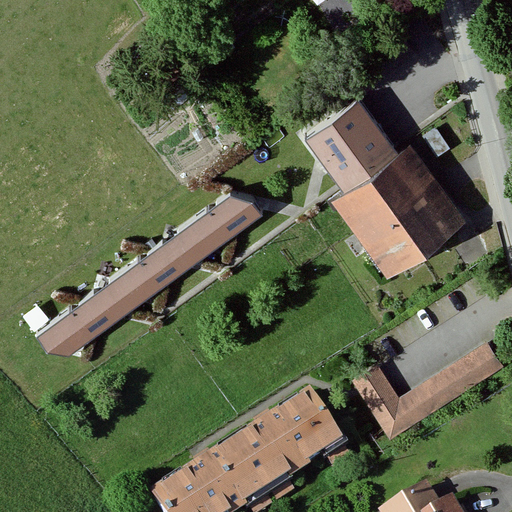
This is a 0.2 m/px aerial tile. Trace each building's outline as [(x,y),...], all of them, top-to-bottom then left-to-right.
[(383,275),(466,218),(412,140),(330,197),(383,275)] [(48,320),(69,350),(264,212),(243,183),(48,320)] [(377,358),(350,374),(387,434),(511,358),(511,356),(496,330),(397,390),(377,358)] [(161,511),(239,511),(348,443),(312,387),(148,491),(161,511)] [(428,478),(375,510),(376,511),(464,511),(455,496),(443,502),(428,478)]
